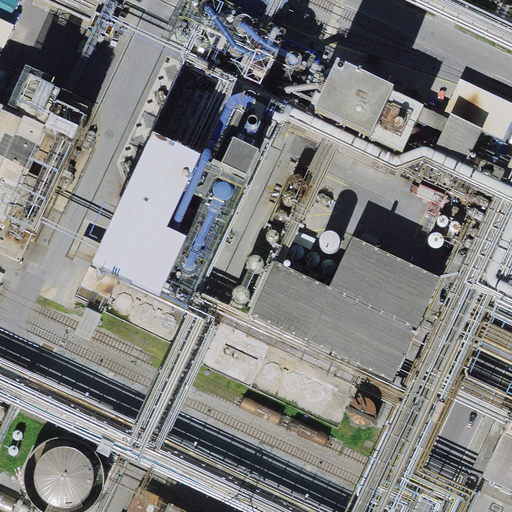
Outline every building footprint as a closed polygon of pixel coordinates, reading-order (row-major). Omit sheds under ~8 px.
[(35,0),(35,1),(84,22),(93,0),(35,0)] [(15,26),(0,19),(0,50),(3,52),(15,26)] [(393,81),(337,56),(315,104),(371,129),(393,81)] [(511,118),(511,105),(460,82),(448,108),(453,110),(437,142),(464,155),(479,122),(505,134),(511,118)] [(238,152),(251,125),(225,113),(213,140),(238,152)] [(193,172),(135,146),(78,271),(135,297),(193,172)] [(330,291),(276,266),(251,320),(389,385),(436,286),(351,246),(330,291)] [(511,413),(480,483),(511,497),(511,413)] [(39,490),(46,496),(55,500),(65,501),(74,499),(83,494),(89,487),(93,478),(94,469),(92,459),(87,451),(80,444),(71,441),(61,440),(52,442),(44,447),(37,454),(33,463),(32,472),(34,482),(39,490)]
